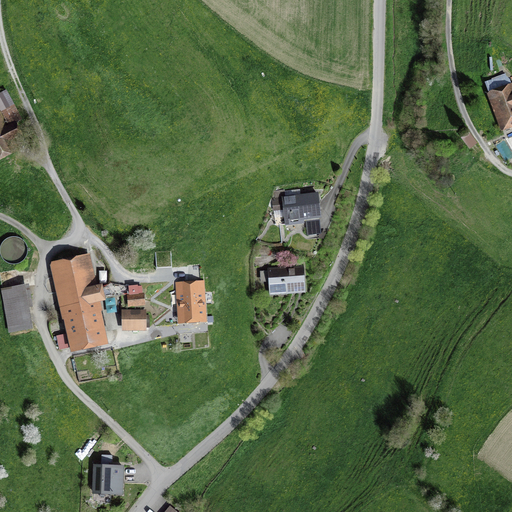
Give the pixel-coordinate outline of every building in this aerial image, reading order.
[(506,76),(486,84),(489,93),(497,118),(501,116),(505,127),(511,124),(511,92),(511,93),(506,76)] [(12,105),(2,110),(11,126),(14,125),(20,120),(12,105)] [(5,130),(0,121),(0,156),(14,149),(9,139),(18,134),(14,126),(5,130)] [(476,143),(469,133),(462,138),(470,148),(476,143)] [(317,194),(284,198),(283,190),(276,190),(275,199),(273,199),(274,210),(284,209),(286,224),(303,222),(302,218),(320,216),(317,194)] [(91,254),(52,262),(72,352),(111,344),(102,303),(109,302),(105,284),(98,286),(91,254)] [(304,291),(303,268),(269,271),(270,293),(304,291)] [(201,284),(179,286),(181,320),(203,319),(201,284)] [(23,286),(3,290),(9,327),(29,324),(24,297),(23,286)] [(143,294),(128,296),(129,306),(144,304),(143,294)] [(144,312),(126,312),(126,314),(121,314),(121,316),(121,317),(122,317),(122,318),(123,318),(126,318),(126,328),(144,328),(144,312)] [(281,323),(270,312),(259,321),(270,333),(281,323)] [(121,494),(122,467),(95,465),(93,497),(111,498),(111,494),(121,494)]
